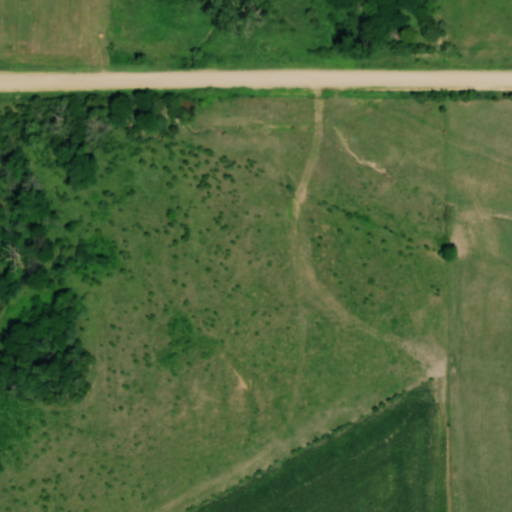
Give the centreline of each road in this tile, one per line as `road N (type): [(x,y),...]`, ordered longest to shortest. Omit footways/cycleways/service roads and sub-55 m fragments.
road 1 (residential): [(511,78),(0,78)]
road 2 (track): [(318,76),(291,223),(307,269),(331,303),(430,363)]
